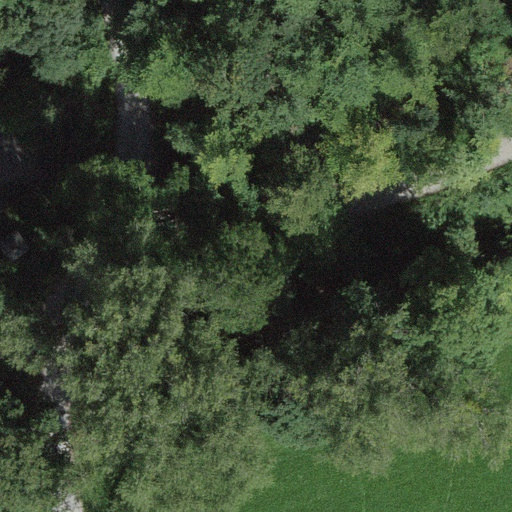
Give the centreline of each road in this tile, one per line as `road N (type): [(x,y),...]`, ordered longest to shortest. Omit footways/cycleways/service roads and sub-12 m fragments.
road 1 (track): [(511,146),(301,215),(178,233),(84,281)]
road 2 (track): [(107,0),(145,121),(84,281)]
road 3 (track): [(84,281),(62,364),(56,441),(68,511)]
